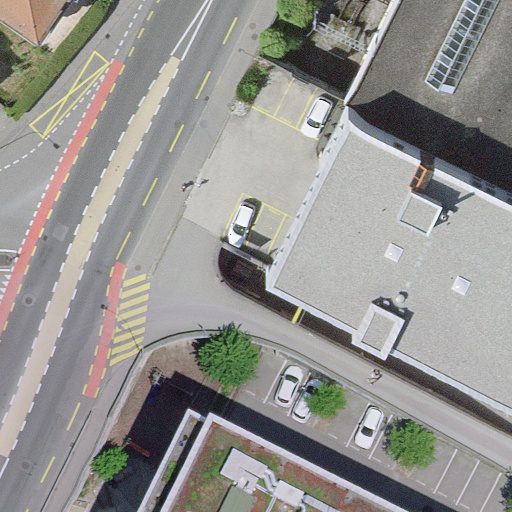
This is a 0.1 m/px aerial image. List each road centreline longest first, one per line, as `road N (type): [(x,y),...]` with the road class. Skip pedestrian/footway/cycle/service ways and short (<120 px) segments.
road 1 (secondary): [(216,0),(78,285)]
road 2 (secondary): [(78,285),(0,447)]
